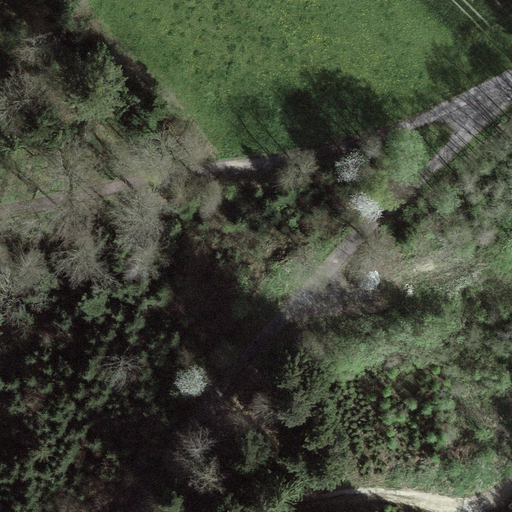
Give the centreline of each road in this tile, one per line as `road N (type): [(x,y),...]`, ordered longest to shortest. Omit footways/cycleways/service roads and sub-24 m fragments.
road 1 (track): [(132,511),(202,405),(270,323),(397,190),(511,103)]
road 2 (track): [(0,221),(271,183),(511,72)]
road 3 (track): [(240,511),(369,486),(470,507),(511,487)]
